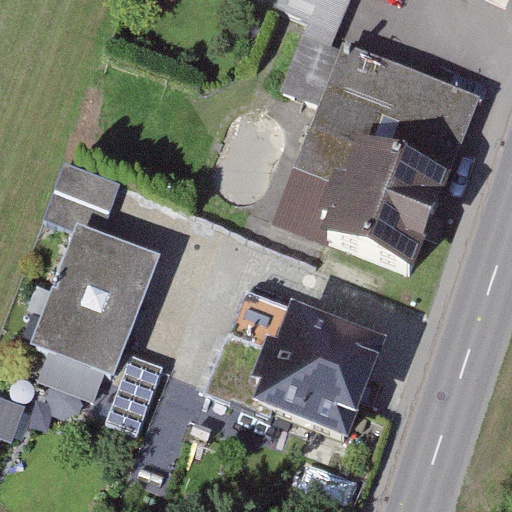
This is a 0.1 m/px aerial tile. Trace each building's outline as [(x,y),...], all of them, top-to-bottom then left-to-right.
[(358,0),(286,0),(280,20),(309,31),(285,98),(316,112),(358,0)] [(511,6),(511,0),(464,0),(506,20),(511,6)] [(478,110),(349,55),(280,229),(412,284),(478,110)] [(159,267),(104,243),(124,192),(65,170),(41,238),(70,250),(29,356),(116,388),(159,267)] [(387,353),(295,315),(292,321),(247,302),(205,401),(230,413),(233,406),(352,449),(387,353)] [(164,375),(132,364),(109,427),(142,438),(164,375)] [(27,413),(0,401),(0,440),(15,447),(27,413)]
